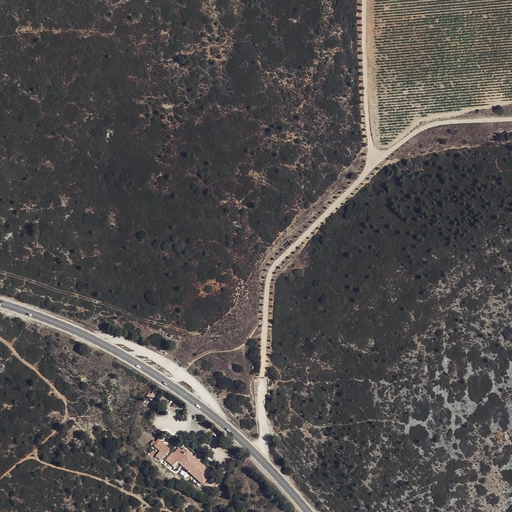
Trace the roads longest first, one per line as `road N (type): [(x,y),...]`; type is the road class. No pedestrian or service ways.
road 1 (track): [(511,118),(416,131),(375,157),(269,270),(260,310),(264,439),(255,452)]
road 2 (primary): [(308,511),(255,452),(159,376),(83,333),(0,302)]
road 3 (track): [(0,479),(24,458),(36,458),(177,511)]
road 4 (track): [(0,337),(65,401),(61,426),(24,458)]
road 5 (track): [(375,157),(366,0)]
